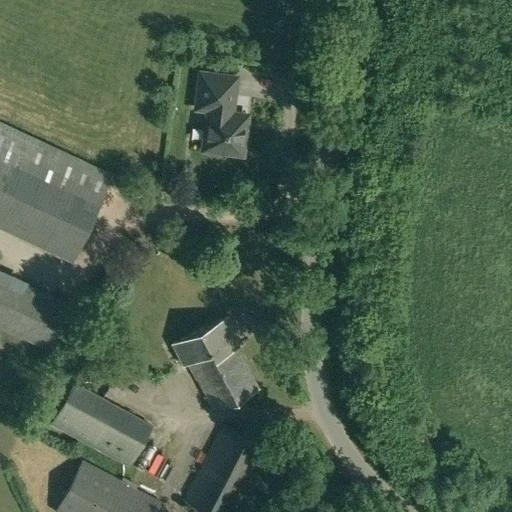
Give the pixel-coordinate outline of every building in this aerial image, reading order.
[(235,77),(201,73),(197,107),(213,109),(211,120),(207,119),(206,126),(203,129),(202,138),(204,141),(203,148),(207,149),(210,152),(218,153),(221,150),(242,153),(247,115),(231,113),(235,77)] [(0,224),(72,258),(111,174),(0,122),(0,224)] [(70,304),(0,271),(0,324),(49,348),(70,304)] [(227,315),(172,343),(183,364),(188,362),(190,366),(237,344),(241,342),(227,315)] [(258,387),(237,344),(190,366),(213,410),(258,387)] [(98,397),(98,396),(73,383),(51,423),(76,437),(98,397)] [(150,425),(98,397),(98,396),(76,437),(128,465),(150,425)] [(205,511),(232,511),(266,448),(222,425),(182,500),(205,511)] [(54,511),(154,511),(161,500),(82,459),(54,511)]
